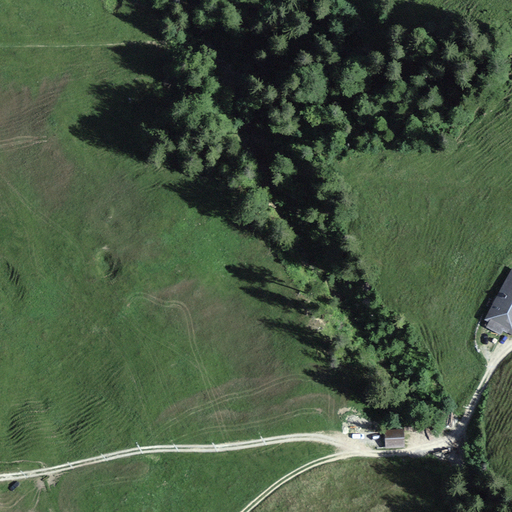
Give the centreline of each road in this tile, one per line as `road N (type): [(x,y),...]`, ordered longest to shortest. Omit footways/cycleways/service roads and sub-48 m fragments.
road 1 (track): [(0,477),(140,451),(302,436),(355,449)]
road 2 (track): [(355,449),(448,449),(463,436),(511,344)]
road 3 (track): [(244,511),(300,469),(355,449)]
